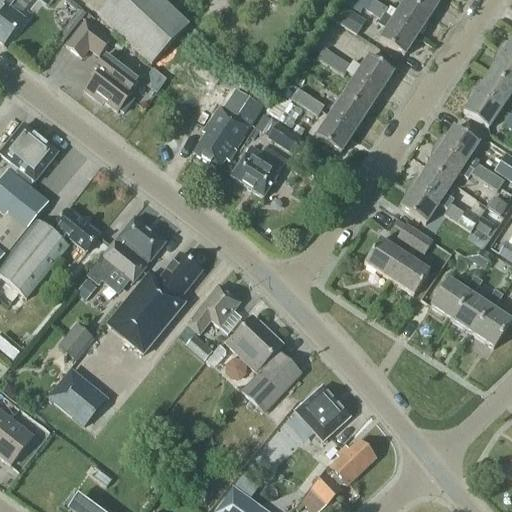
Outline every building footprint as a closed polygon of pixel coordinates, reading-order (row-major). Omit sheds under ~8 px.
[(0,0),(0,47),(2,49),(22,22),(18,19),(8,11),(17,0),(32,0),(33,0),(0,0)] [(150,68),(187,29),(156,0),(111,0),(96,17),(150,68)] [(352,5),(354,0),(345,0),(342,6),(358,16),(362,11),(352,5)] [(365,13),(372,3),(367,0),(354,0),(352,5),(362,11),(365,13)] [(429,19),(441,0),(405,0),(404,2),(429,19)] [(416,39),(429,19),(404,2),(391,22),(416,39)] [(391,22),(383,16),(385,12),(372,3),(365,13),(379,22),(376,27),(384,32),(377,43),(402,59),(416,39),(391,22)] [(355,39),(365,23),(340,8),(330,24),(355,39)] [(97,59),(109,43),(83,24),(64,49),(80,62),(87,52),(97,59)] [(511,39),(501,57),(511,64),(511,39)] [(328,71),(335,60),(321,52),(315,62),(328,71)] [(137,83),(104,57),(94,70),(98,73),(82,94),(93,102),(95,100),(116,116),(118,112),(122,116),(132,102),(128,99),(132,95),(129,93),(137,83)] [(511,64),(501,57),(488,76),(511,92),(511,64)] [(232,102),(240,85),(189,59),(183,70),(193,75),(180,100),(204,112),(214,93),(232,102)] [(335,60),(328,71),(341,79),(344,74),(348,69),(335,60)] [(348,69),(344,74),(353,80),(378,96),(391,76),(366,60),(360,70),(351,64),(348,69)] [(500,112),(511,93),(511,92),(488,76),(475,96),(500,112)] [(365,116),(378,96),(353,80),(340,100),(365,116)] [(302,111),(308,101),(295,92),(289,102),(302,111)] [(486,132),(500,112),(475,96),(462,116),(486,132)] [(226,164),(261,110),(241,97),(228,117),(217,111),(201,136),(204,138),(192,157),(217,173),(223,162),(226,164)] [(280,126),(292,108),(278,99),(266,116),(280,126)] [(352,136),(365,116),(340,100),(327,120),(352,136)] [(308,101),(302,111),(315,121),(322,110),(308,101)] [(511,134),(511,120),(508,118),(501,127),(511,134)] [(339,157),(352,136),(327,120),(314,140),(339,157)] [(290,157),(299,143),(276,127),(267,142),(290,157)] [(0,264),(47,207),(27,191),(56,157),(21,129),(0,154),(0,158),(11,168),(0,181),(0,216),(5,220),(0,225),(0,264)] [(482,187),(488,177),(476,168),(478,165),(469,158),(477,147),(452,131),(438,151),(472,173),(468,178),(469,178),(482,187)] [(264,159),(249,150),(244,158),(243,158),(229,181),(261,202),(276,179),(275,179),(280,172),(280,173),(281,171),(276,167),(280,161),(268,153),(264,159)] [(467,183),(469,178),(468,178),(472,173),(438,151),(425,171),(450,187),(457,176),(467,183)] [(511,187),(511,161),(504,156),(492,174),(511,187)] [(446,212),(449,208),(452,203),(443,198),(450,187),(425,171),(412,191),(437,207),(446,212)] [(488,177),(482,187),(495,196),(502,185),(488,177)] [(432,215),(437,207),(412,191),(399,211),(424,228),(432,215)] [(485,210),(499,219),(506,208),(492,199),(485,210)] [(462,216),(449,208),(446,212),(442,218),(455,226),(462,216)] [(97,240),(64,213),(48,233),(36,224),(0,267),(0,283),(24,303),(71,245),(84,256),(97,240)] [(468,235),(477,222),(465,214),(456,227),(468,235)] [(100,260),(85,279),(94,286),(97,289),(102,282),(117,294),(127,282),(131,286),(164,246),(133,221),(100,260)] [(492,230),(479,222),(472,232),(485,240),(492,230)] [(409,249),(417,236),(404,227),(396,240),(409,249)] [(403,259),(387,283),(412,299),(428,275),(409,263),(416,253),(423,258),(431,245),(417,236),(409,249),(403,259)] [(387,283),(403,259),(378,243),(362,267),(387,283)] [(511,267),(511,248),(505,244),(497,257),(511,267)] [(177,303),(200,275),(178,258),(156,285),(147,277),(104,329),(141,359),(183,307),(177,303)] [(468,297),(471,299),(480,284),(473,279),(463,294),(446,283),(429,310),(450,324),(468,297)] [(218,332),(238,307),(216,289),(184,328),(197,339),(209,324),(218,332)] [(489,311),(491,313),(501,298),(493,293),(484,308),(471,299),(468,297),(450,324),(471,338),(489,311)] [(489,311),(471,338),(492,352),(509,326),(511,327),(511,326),(511,309),(504,321),(491,313),(489,311)] [(275,354),(280,348),(251,320),(225,347),(256,377),(276,356),(275,354)] [(73,362),(91,340),(75,327),(57,349),(73,362)] [(202,364),(210,355),(192,339),(184,348),(202,364)] [(262,415),(298,377),(276,356),(256,377),(240,394),(262,415)] [(69,374),(48,400),(63,412),(84,387),(69,374)] [(321,447),(348,422),(321,391),(293,416),(321,447)] [(0,436),(10,424),(0,415),(0,436)] [(10,424),(0,436),(0,462),(9,469),(32,441),(10,424)] [(374,462),(357,444),(347,453),(344,449),(334,458),(338,462),(328,472),(332,476),(327,480),(325,478),(310,492),(300,506),(306,511),(321,511),(340,494),(336,490),(342,485),(346,489),(374,462)] [(266,484),(258,495),(281,511),(288,511),(295,504),(266,484)] [(208,505),(213,499),(198,486),(193,493),(208,505)] [(259,511),(231,491),(215,511),(259,511)] [(76,511),(96,511),(84,503),(76,511)]
